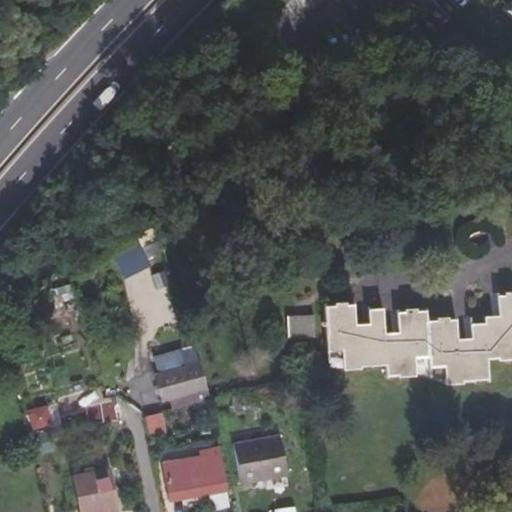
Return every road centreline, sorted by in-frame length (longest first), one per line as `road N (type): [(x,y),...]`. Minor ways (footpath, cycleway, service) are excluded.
road 1 (primary): [(0,205),(189,0)]
road 2 (unknown): [(155,511),(141,287)]
road 3 (primary): [(132,0),(0,144)]
